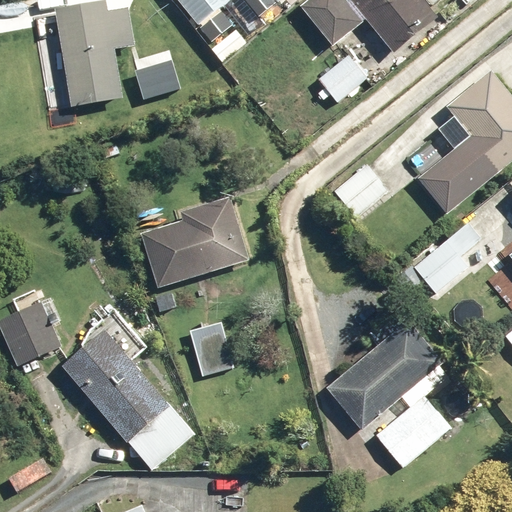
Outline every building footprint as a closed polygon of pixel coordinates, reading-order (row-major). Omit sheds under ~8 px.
[(173,0),(199,30),(231,4),(227,0),(173,0)] [(315,0),(301,12),(334,51),(364,27),(341,0),(315,0)] [(345,0),(393,58),(439,21),(421,0),(345,0)] [(55,12),(70,113),(142,101),(129,12),(108,15),(106,4),(55,12)] [(236,33),(209,53),(221,68),(247,48),(236,33)] [(317,84),(337,107),(366,82),(348,59),(317,84)] [(418,182),(447,217),(511,165),(511,101),(491,75),(446,112),(453,121),(438,132),(455,153),(418,182)] [(106,152),(108,160),(116,157),(114,149),(106,152)] [(333,195),(355,223),(388,196),(366,168),(333,195)] [(141,239),(157,293),(249,266),(230,202),(180,217),(183,226),(141,239)] [(394,282),(407,300),(423,287),(434,299),(467,271),(459,261),(480,243),(467,228),(443,247),(442,246),(412,271),(410,269),(394,282)] [(159,301),(163,314),(179,309),(174,295),(159,301)] [(0,325),(0,331),(17,371),(61,351),(43,307),(0,325)] [(239,365),(226,320),(194,330),(207,375),(239,365)] [(326,393),(361,435),(424,383),(430,390),(442,380),(436,373),(441,368),(407,327),(326,393)] [(62,374),(153,476),(195,438),(104,337),(62,374)] [(174,381),(181,392),(189,387),(182,376),(174,381)] [(375,439),(402,473),(451,433),(423,399),(375,439)] [(21,492),(54,470),(44,455),(11,478),(21,492)]
